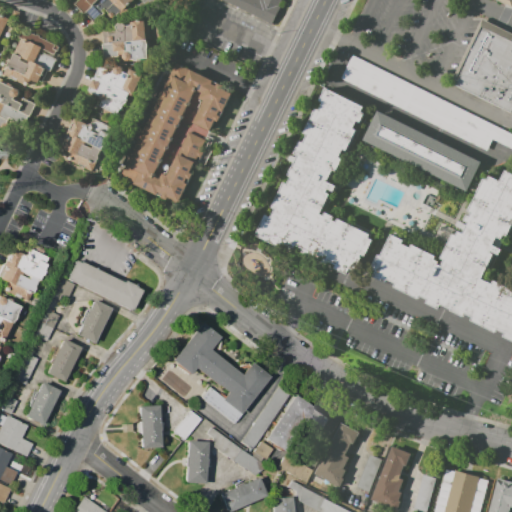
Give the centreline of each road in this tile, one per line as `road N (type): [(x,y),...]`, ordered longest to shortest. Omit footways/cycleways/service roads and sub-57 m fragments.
road 1 (tertiary): [(332,0),(211,240),(97,405),(46,511)]
road 2 (residential): [(511,439),(421,412),(285,339),(117,211)]
